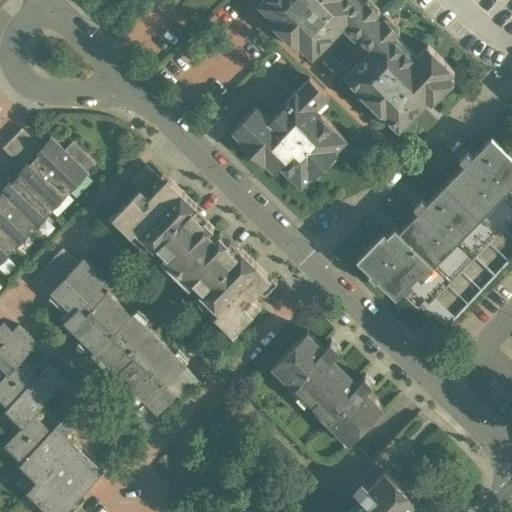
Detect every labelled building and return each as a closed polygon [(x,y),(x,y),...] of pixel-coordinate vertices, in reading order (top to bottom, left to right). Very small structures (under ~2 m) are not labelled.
[(261,0),(258,3),(270,14),(267,17),(283,32),(313,0),(261,0)] [(313,0),(283,32),(297,46),(300,43),(311,55),(342,24),(354,36),(356,34),(358,35),(376,17),(373,15),(378,10),(367,0),(365,0),(362,4),(358,0),(313,0)] [(369,48),(343,74),(371,102),(416,56),(416,55),(394,34),(398,29),(385,16),(380,21),(376,17),(358,35),(357,36),(369,48)] [(416,56),(371,102),(398,128),(428,98),(430,101),(454,77),(450,73),(454,69),(428,43),(416,55),(416,56)] [(318,116),(308,107),(323,92),(308,77),(296,89),(295,88),(280,104),(281,105),(269,117),(255,103),(232,127),(240,136),(238,137),(263,162),(265,160),(273,168),(279,162),(301,184),(311,173),(313,175),(337,150),(336,148),(346,138),(320,113),(318,116)] [(39,144),(22,127),(12,137),(30,154),(39,144)] [(65,149),(50,135),(49,137),(51,139),(35,156),(32,154),(31,155),(69,192),(70,191),(68,189),(84,171),(87,174),(89,172),(86,169),(94,161),(73,140),(65,149)] [(464,162),(425,202),(421,198),(413,206),(418,210),(398,230),(394,226),(387,232),(383,228),(356,256),(370,269),(373,267),(379,273),(377,276),(396,294),(399,291),(428,261),(432,265),(511,183),(511,156),(490,135),(471,155),(467,150),(459,158),(464,162)] [(30,154),(12,137),(3,147),(20,164),(30,154)] [(30,156),(32,159),(17,175),(14,173),(13,174),(51,211),(52,210),(49,207),(65,191),(68,193),(69,192),(31,155),(30,156)] [(163,182),(146,165),(131,180),(140,189),(141,188),(149,197),(163,182)] [(51,211),(13,174),(12,175),(14,177),(0,191),(0,197),(33,229),(34,228),(31,226),(47,209),(50,212),(51,211)] [(163,182),(149,197),(141,188),(140,189),(114,216),(150,251),(158,243),(189,212),(196,204),(169,177),(163,182)] [(511,183),(432,265),(428,261),(399,291),(427,319),(432,313),(446,327),(511,257),(511,183)] [(33,229),(0,197),(0,234),(14,248),(15,247),(12,244),(29,227),(32,230),(33,229)] [(234,256),(189,212),(158,243),(203,288),(234,256)] [(14,248),(0,234),(0,256),(10,246),(13,249),(14,248)] [(62,247),(29,281),(46,297),(52,291),(52,290),(78,262),(62,247)] [(203,288),(196,296),(232,332),(259,305),(250,297),(270,276),(242,249),(234,256),(203,288)] [(131,314),(107,291),(105,293),(99,287),(107,279),(84,257),(78,262),(52,290),(52,291),(74,311),(64,321),(95,351),(131,314)] [(186,364),(133,312),(131,314),(95,351),(118,373),(114,376),(134,395),(137,392),(146,401),(158,412),(160,410),(176,394),(177,392),(168,383),(185,366),(186,364)] [(3,321),(0,323),(0,364),(6,370),(2,375),(3,375),(4,376),(20,360),(36,342),(18,324),(16,326),(18,327),(14,332),(3,321)] [(307,330),(272,365),(348,442),(384,407),(367,390),(373,384),(364,376),(355,384),(330,359),(339,350),(330,341),(324,347),(307,330)] [(44,383),(20,360),(4,376),(3,375),(0,378),(0,394),(1,393),(10,403),(2,410),(20,427),(20,428),(33,415),(59,388),(49,378),(48,379),(44,383)] [(68,379),(50,361),(40,372),(48,379),(49,378),(59,388),(68,379)] [(185,366),(168,383),(177,392),(176,394),(182,399),(200,381),(185,366)] [(158,412),(146,401),(130,417),(148,434),(166,416),(160,410),(158,412)] [(71,410),(54,427),(61,434),(61,433),(65,436),(81,419),(71,410)] [(57,438),(33,415),(20,428),(20,427),(2,446),(6,451),(11,446),(24,458),(17,465),(34,482),(73,443),(65,436),(61,433),(61,434),(57,438)] [(73,443),(34,482),(25,491),(26,493),(30,489),(40,500),(36,503),(44,511),(55,511),(80,487),(81,486),(71,476),(74,473),(70,469),(85,455),(73,443)] [(85,455),(70,469),(74,473),(71,476),(81,486),(80,487),(84,490),(102,472),(85,455)] [(411,511),(419,504),(384,469),(368,486),(361,480),(353,489),(362,498),(348,511),(411,511)]
